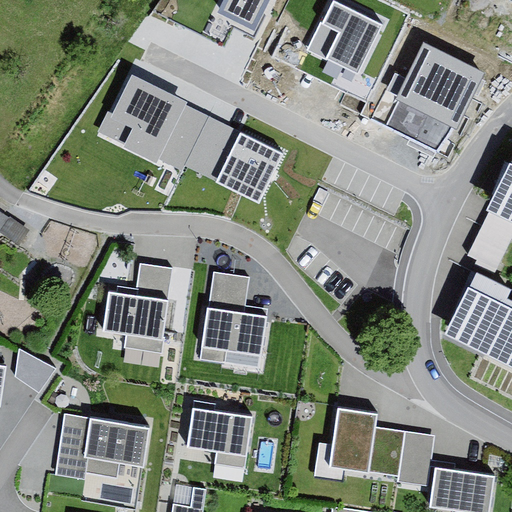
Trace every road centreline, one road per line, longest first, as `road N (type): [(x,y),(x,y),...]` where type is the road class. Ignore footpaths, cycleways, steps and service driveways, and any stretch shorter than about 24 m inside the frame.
road 1 (unclassified): [(432,386),(396,378),(359,354),(243,238),(210,227),(102,223),(23,200)]
road 2 (unclassified): [(150,53),(446,203)]
road 3 (unclassified): [(432,386),(415,316),(422,264),(446,203)]
